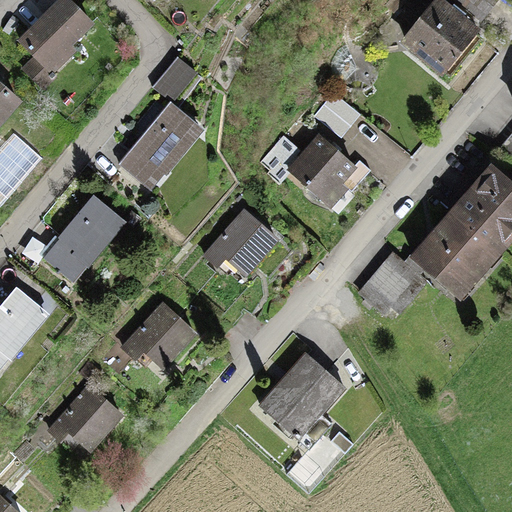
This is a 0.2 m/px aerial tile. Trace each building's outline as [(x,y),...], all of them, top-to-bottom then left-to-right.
[(91,29),(59,0),(17,44),(49,74),(91,29)] [(458,0),(477,18),(495,0),(458,0)] [(470,37),(432,3),(396,42),(433,76),(470,37)] [(0,82),(0,127),(22,103),(0,82)] [(333,92),(314,116),(342,138),(361,115),(333,92)] [(186,136),(156,109),(102,170),(133,197),(186,136)] [(511,134),(496,153),(511,165),(511,134)] [(314,137),(280,174),(325,217),(345,197),(335,187),(350,171),(314,137)] [(453,213),(500,253),(511,238),(511,185),(491,167),(453,213)] [(108,232),(77,203),(24,261),(55,289),(108,232)] [(500,253),(453,213),(413,259),(460,299),(500,253)] [(266,243),(233,215),(194,261),(208,273),(213,267),(233,283),(266,243)] [(317,258),(303,245),(275,276),(289,289),(317,258)] [(411,301),(428,282),(395,253),(361,292),(384,314),(403,294),(411,301)] [(0,355),(30,320),(1,296),(0,296),(0,355)] [(233,324),(241,315),(224,301),(216,311),(233,324)] [(185,334),(153,305),(111,352),(128,368),(135,360),(150,373),(185,334)] [(224,336),(233,324),(216,311),(207,323),(224,336)] [(337,388),(298,353),(249,408),(288,443),(337,388)] [(82,386),(40,437),(49,445),(55,438),(81,458),(117,414),(82,386)] [(63,479),(52,491),(67,504),(78,492),(63,479)] [(60,511),(67,504),(52,491),(41,502),(51,511),(60,511)]
